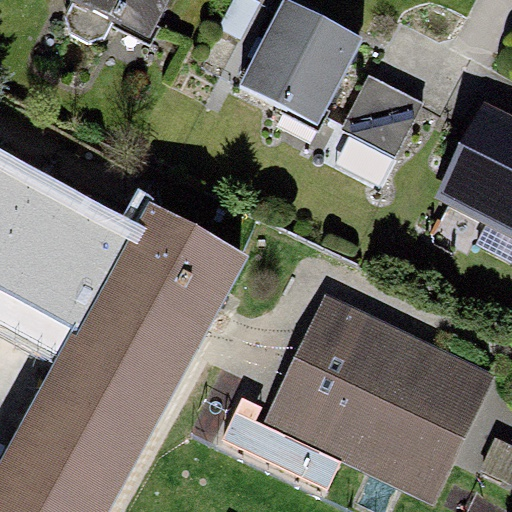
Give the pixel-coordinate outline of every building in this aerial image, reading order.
[(173,0),(76,0),(73,8),(151,46),(173,0)] [(359,39),(282,2),(241,88),(317,125),(359,39)] [(420,110),(370,84),(345,133),(395,159),(420,110)] [(511,122),(486,110),(445,197),(511,228),(511,122)] [(62,184),(0,150),(0,289),(4,291),(62,184)] [(99,511),(238,256),(154,211),(0,497),(0,511),(99,511)] [(480,380),(332,310),(278,426),(426,495),(480,380)]
